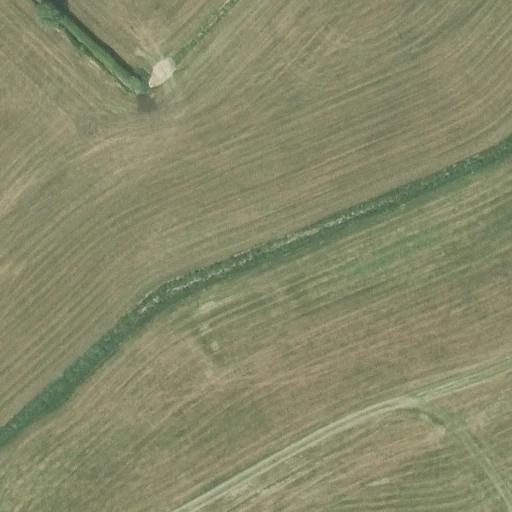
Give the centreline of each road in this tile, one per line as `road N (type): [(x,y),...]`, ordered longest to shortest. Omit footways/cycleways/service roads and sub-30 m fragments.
road 1 (track): [(412,401),(180,511)]
road 2 (track): [(511,502),(458,425),(412,401)]
